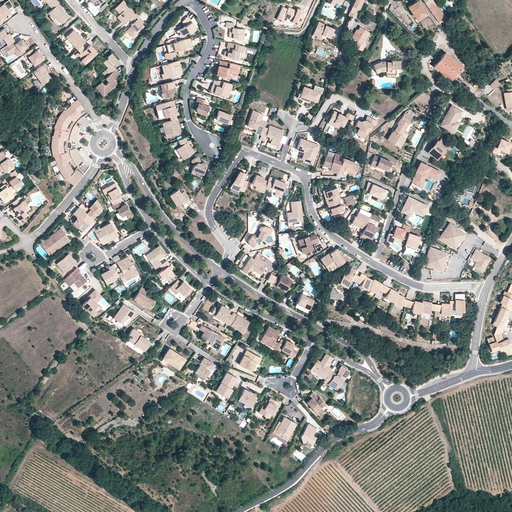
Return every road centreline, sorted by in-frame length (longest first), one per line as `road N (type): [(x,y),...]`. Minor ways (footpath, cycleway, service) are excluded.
road 1 (residential): [(374,374),(362,354),(218,269)]
road 2 (tertiary): [(384,413),(327,443),(284,488),(241,511)]
road 3 (residential): [(218,269),(229,250),(208,216),(212,197),(239,157),(279,164)]
road 4 (unknown): [(315,326),(358,326),(474,352)]
road 5 (residential): [(210,144),(196,133),(186,103),(210,40),(192,0)]
road 6 (residential): [(218,269),(170,227),(121,159)]
road 7 (residential): [(279,164),(307,179),(320,226),(374,263)]
road 8 (residential): [(103,133),(20,23)]
road 9 (residential): [(209,282),(314,340)]
